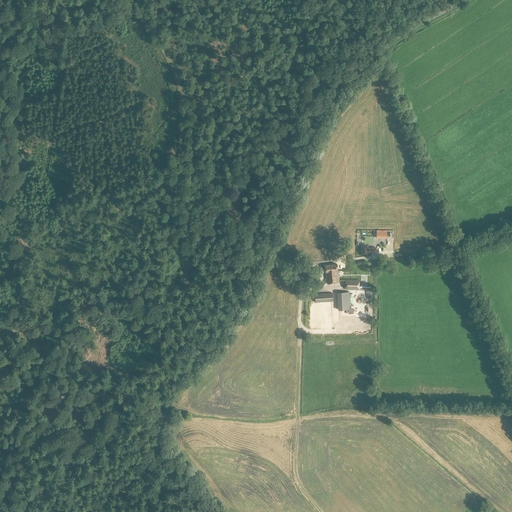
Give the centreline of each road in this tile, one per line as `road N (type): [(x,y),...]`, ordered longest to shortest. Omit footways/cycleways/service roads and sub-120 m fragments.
road 1 (unclassified): [(8,511),(123,425),(212,339),(258,263),(324,107),(385,46),(464,0)]
road 2 (track): [(511,229),(464,246),(301,265),(186,253),(172,238),(180,84),(127,0)]
road 3 (track): [(301,265),(295,471),(322,511)]
road 4 (track): [(0,334),(50,320),(119,281),(152,250),(175,244)]
